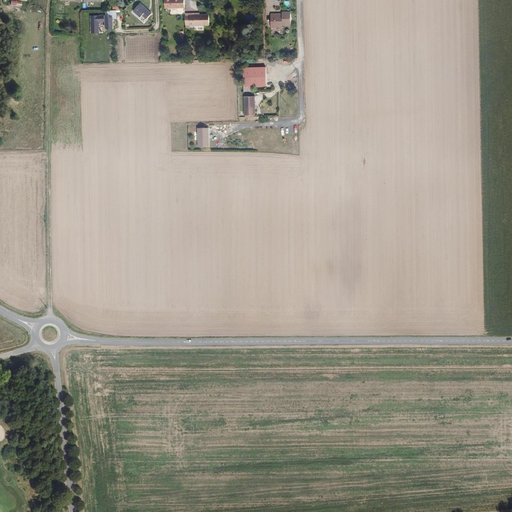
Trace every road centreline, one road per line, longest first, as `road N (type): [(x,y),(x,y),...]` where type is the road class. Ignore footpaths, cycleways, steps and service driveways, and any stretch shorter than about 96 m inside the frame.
road 1 (tertiary): [(511,340),(147,342),(62,335)]
road 2 (track): [(50,321),(50,0)]
road 3 (unclassified): [(53,346),(71,511)]
